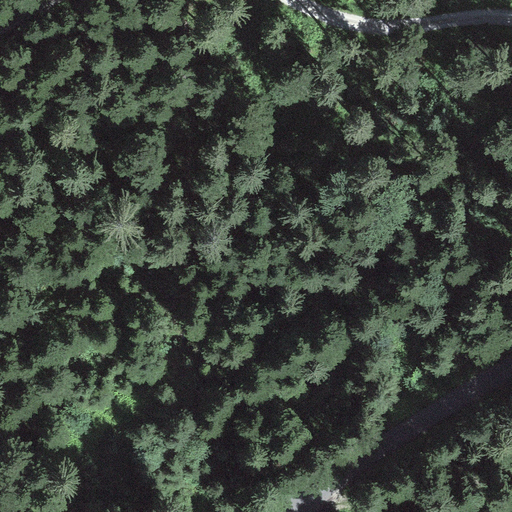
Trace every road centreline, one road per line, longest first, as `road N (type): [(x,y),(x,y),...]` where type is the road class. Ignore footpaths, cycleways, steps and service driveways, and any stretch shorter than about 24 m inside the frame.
road 1 (unclassified): [(280,511),(511,360)]
road 2 (track): [(511,13),(377,29),(299,0)]
road 3 (track): [(479,511),(303,495)]
